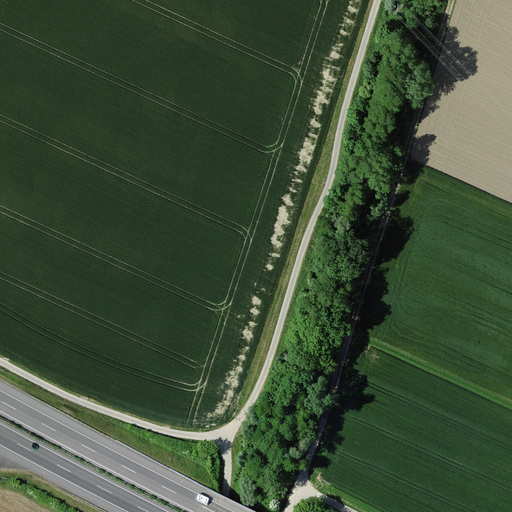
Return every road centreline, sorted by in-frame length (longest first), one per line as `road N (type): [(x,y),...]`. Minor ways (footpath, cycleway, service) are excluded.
road 1 (track): [(377,0),(332,175),(265,370),(237,422),(211,435),(165,431),(0,361)]
road 2 (track): [(453,0),(298,485)]
road 3 (motorway): [(213,511),(0,400)]
road 4 (motorway): [(0,434),(148,511)]
